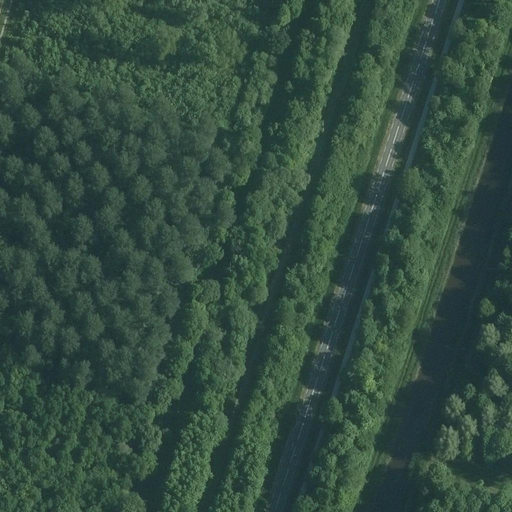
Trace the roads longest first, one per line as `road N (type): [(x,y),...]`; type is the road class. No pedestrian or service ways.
road 1 (secondary): [(277,511),(442,0)]
road 2 (track): [(429,442),(511,200)]
